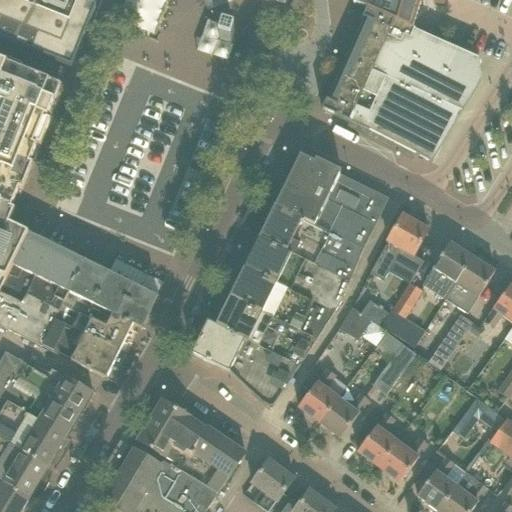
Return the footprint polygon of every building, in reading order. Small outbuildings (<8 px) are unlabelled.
[(0,0),(0,40),(72,69),(90,26),(92,27),(103,0),(0,0)] [(210,0),(214,8),(233,0),(257,0),(285,9),(287,0),(210,0)] [(354,0),(354,3),(368,9),(414,29),(417,19),(422,0),(354,0)] [(157,33),(173,38),(183,6),(167,1),(157,33)] [(462,49),(434,38),(414,29),(368,9),(363,19),(370,22),(334,104),(327,101),(322,110),(370,131),(371,130),(416,154),(416,155),(432,163),(443,146),(462,113),(482,81),(480,58),(462,50),(462,49)] [(229,32),(223,30),(220,41),(231,45),(235,33),(229,32)] [(0,292),(28,234),(7,223),(61,87),(0,62),(0,292)] [(315,163),(300,155),(275,206),(364,249),(370,238),(389,199),(340,175),(341,172),(316,160),(315,163)] [(364,249),(275,206),(274,208),(275,209),(261,237),(260,237),(259,238),(349,282),(363,251),(364,249)] [(423,262),(414,257),(429,231),(403,216),(370,274),(384,282),(395,262),(416,274),(423,262)] [(0,327),(42,348),(46,342),(55,322),(61,307),(84,262),(29,234),(28,234),(0,292),(0,327)] [(349,282),(259,238),(258,240),(261,242),(255,255),(253,254),(246,269),(316,303),(335,313),(341,303),(349,282)] [(456,285),(473,259),(475,255),(465,249),(463,252),(450,244),(425,284),(423,288),(445,302),(455,285),(456,285)] [(470,312),(495,273),(473,259),(456,285),(464,290),(456,304),(470,312)] [(61,307),(91,322),(106,329),(113,314),(134,324),(133,325),(142,330),(145,326),(144,326),(150,314),(151,313),(150,313),(157,298),(158,299),(158,298),(157,297),(157,298),(86,263),(86,262),(85,261),(85,262),(84,262),(61,307)] [(316,303),(246,269),(245,270),(247,271),(241,284),(239,283),(232,298),(301,334),(316,303)] [(511,322),(511,284),(511,285),(484,323),(493,330),(503,316),(511,322)] [(409,285),(391,312),(392,312),(382,326),(394,335),(404,320),(405,321),(423,294),(409,285)] [(301,334),(232,298),(218,327),(287,361),(299,367),(316,341),(301,334)] [(368,302),(360,315),(371,323),(380,328),(389,314),(368,302)] [(371,323),(360,315),(352,310),(339,330),(358,343),(361,338),(371,323)] [(106,329),(91,322),(88,327),(76,321),(73,328),(120,351),(127,338),(125,337),(131,325),(133,326),(133,325),(134,324),(113,314),(106,329)] [(467,332),(472,324),(460,316),(441,344),(453,352),(467,332)] [(262,403),(267,406),(272,409),(283,393),(290,380),(280,375),(287,361),(218,327),(208,322),(192,355),(230,373),(262,403)] [(376,349),(387,333),(380,328),(371,323),(361,338),(376,349)] [(73,328),(60,355),(59,356),(108,380),(108,379),(107,378),(114,365),(112,364),(119,352),(120,353),(120,351),(73,328)] [(373,387),(386,397),(416,356),(403,347),(373,387)] [(0,398),(65,437),(66,439),(80,415),(75,412),(81,403),(86,406),(93,394),(66,377),(65,378),(52,371),(48,378),(6,353),(0,363),(0,398)] [(299,367),(287,361),(280,375),(290,380),(299,367)] [(511,370),(497,392),(508,401),(511,395),(511,370)] [(320,425),(338,400),(326,391),(336,378),(327,371),(299,409),(320,425)] [(320,425),(340,440),(370,402),(361,395),(350,409),(338,400),(320,425)] [(0,398),(0,439),(48,468),(60,449),(58,448),(65,437),(0,398)] [(468,412),(465,415),(453,433),(465,441),(477,424),(479,420),(495,432),(504,420),(477,400),(468,412)] [(163,402),(138,443),(165,459),(167,456),(174,460),(170,466),(171,467),(218,495),(245,455),(208,429),(190,418),(163,402)] [(387,415),(358,453),(379,469),(398,444),(387,435),(396,422),(387,415)] [(511,423),(507,420),(489,444),(511,460),(511,423)] [(39,484),(48,468),(0,439),(0,481),(30,499),(35,491),(33,490),(37,483),(39,484)] [(379,469),(400,484),(429,447),(420,440),(410,453),(398,444),(379,469)] [(206,511),(218,495),(171,467),(169,470),(134,450),(133,451),(134,452),(104,502),(103,501),(102,503),(117,511),(206,511)] [(445,479),(455,466),(447,459),(418,497),(437,511),(439,511),(457,488),(445,479)] [(269,462),(252,484),(267,495),(258,506),(265,511),(269,511),(277,502),(278,502),(294,480),(269,462)] [(471,511),(488,490),(467,475),(457,488),(439,511),(471,511)] [(511,499),(511,478),(502,492),(511,499)] [(22,511),(30,499),(0,481),(0,511),(22,511)] [(333,511),(335,510),(310,492),(299,506),(291,501),(282,511),(333,511)] [(511,511),(511,507),(506,503),(499,511),(511,511)]
